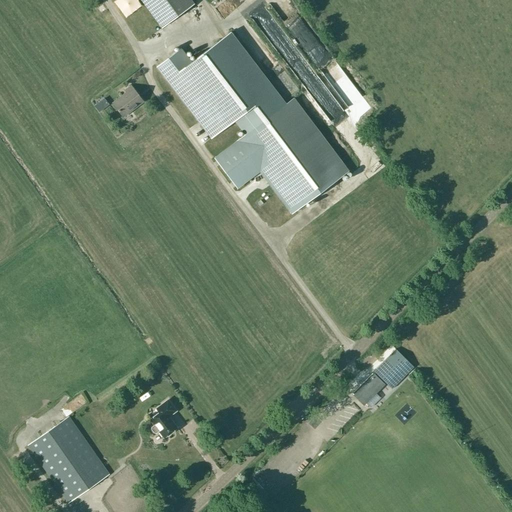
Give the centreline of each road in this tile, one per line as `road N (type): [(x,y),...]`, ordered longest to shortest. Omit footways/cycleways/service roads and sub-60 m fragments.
road 1 (tertiary): [(188,511),(511,193)]
road 2 (track): [(354,353),(146,75),(106,0)]
